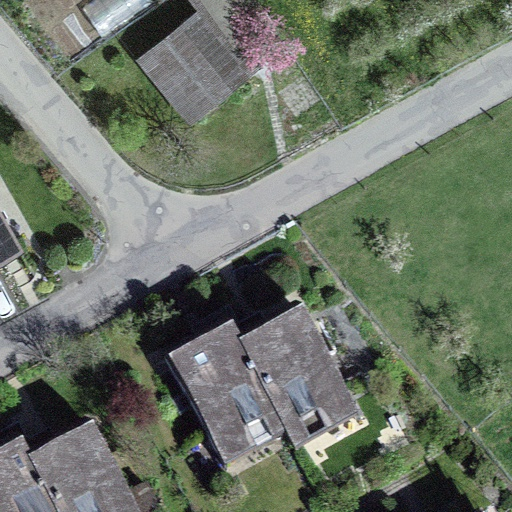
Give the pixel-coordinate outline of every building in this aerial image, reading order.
[(196,22),(146,61),(178,103),(228,64),(196,22)] [(0,208),(0,252),(19,242),(0,208)] [(296,316),(239,349),(289,435),(302,457),(359,424),(296,316)] [(225,472),(289,435),(239,349),(228,330),(164,367),(225,472)] [(132,511),(87,433),(30,466),(56,511),(132,511)] [(0,511),(56,511),(30,466),(18,447),(0,457),(0,511)]
